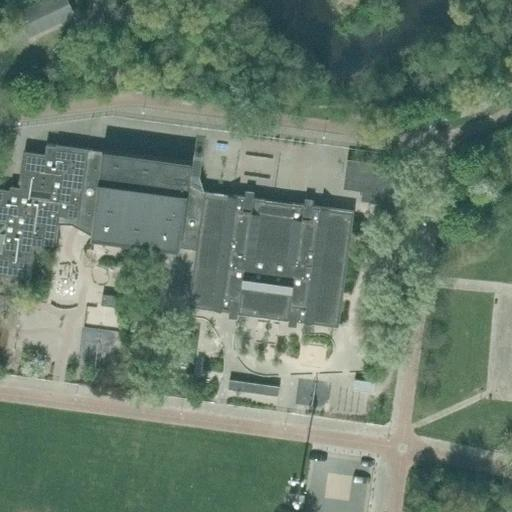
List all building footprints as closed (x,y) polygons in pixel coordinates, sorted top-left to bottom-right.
[(0,48),(74,14),(67,0),(46,0),(0,21),(0,48)] [(57,145),(57,144),(56,143),(56,145),(46,144),(44,155),(25,152),(26,151),(25,150),(19,192),(11,191),(11,189),(10,189),(10,191),(0,189),(0,273),(29,277),(29,279),(30,279),(34,247),(56,250),(56,249),(54,249),(58,223),(60,207),(78,210),(87,149),(57,145)] [(88,148),(87,148),(87,149),(78,210),(60,207),(58,223),(78,225),(91,234),(91,235),(196,249),(203,191),(189,183),(192,162),(88,148)] [(405,166),(394,165),(347,158),(343,187),(362,190),(361,199),(380,202),(378,212),(398,214),(405,166)] [(244,201),(245,196),(203,191),(196,249),(188,306),(229,311),(230,307),(238,308),(238,312),(288,319),(289,315),(298,316),(297,321),(338,326),(354,211),(313,205),(312,210),(304,209),(304,204),(253,197),(252,202),(244,201)] [(103,294),(101,305),(122,308),(123,297),(103,294)] [(229,379),(228,389),(244,391),(246,382),(229,379)] [(374,392),(375,382),(354,379),(353,390),(374,392)] [(261,393),(263,384),(246,382),(244,391),(261,393)] [(263,384),(261,393),(278,396),(279,386),(263,384)] [(303,508),(305,494),(290,492),(288,505),(303,508)]
